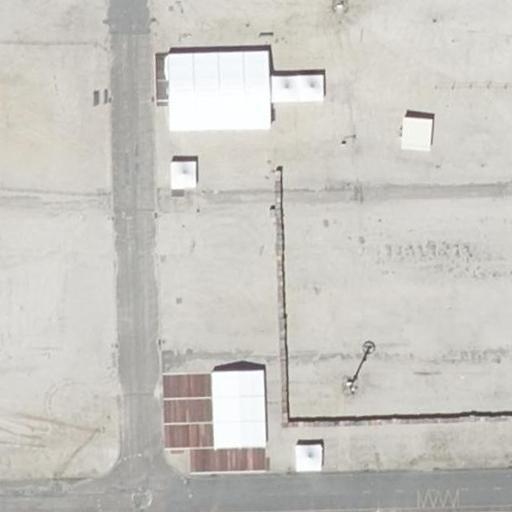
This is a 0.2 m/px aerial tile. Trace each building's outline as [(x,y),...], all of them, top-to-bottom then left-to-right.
[(275,0),(248,0),(248,17),(276,17),(275,0)] [(70,5),(71,33),(97,33),(97,4),(70,5)] [(23,46),(3,46),(3,68),(23,68),(23,46)] [(334,89),(326,89),(326,107),(409,107),(409,61),(334,61),(334,89)] [(73,79),(73,107),(98,107),(98,80),(73,79)] [(194,170),(247,170),(247,118),(272,118),(272,143),(299,143),(299,92),(194,92),(194,170)] [(6,110),(6,140),(58,141),(58,112),(6,110)] [(56,160),(4,160),(4,190),(56,191),(56,160)] [(34,286),(64,286),(64,237),(35,236),(34,286)] [(0,349),(12,349),(13,250),(0,249),(0,349)] [(68,319),(68,347),(96,347),(95,319),(68,319)] [(94,374),(43,373),(42,469),(92,470),(92,435),(93,435),(94,374)] [(371,411),(353,411),(354,462),(372,462),(371,411)]
